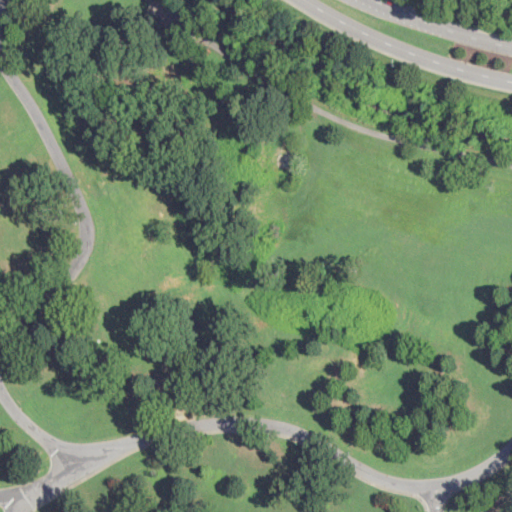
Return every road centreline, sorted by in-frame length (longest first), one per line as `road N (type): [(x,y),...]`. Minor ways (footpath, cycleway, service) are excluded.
road 1 (residential): [(511,448),(454,481),(417,485),(381,477),(308,435),(273,425),(195,424),(106,449)]
road 2 (residential): [(0,7),(3,59),(50,135),(89,233),(57,291),(0,334)]
road 3 (primary): [(304,0),(391,47),(511,82)]
road 4 (primary): [(511,47),(374,0)]
road 5 (residential): [(106,449),(69,449),(43,435),(0,383)]
